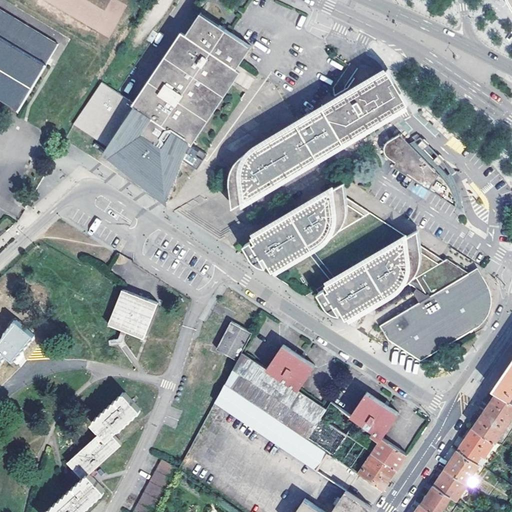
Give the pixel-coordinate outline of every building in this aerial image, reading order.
[(0,98),(20,111),(49,64),(48,64),(60,44),(0,8),(0,98)] [(135,173),(161,189),(166,182),(179,163),(183,158),(197,167),(198,168),(201,164),(204,159),(208,153),(206,151),(200,147),(194,143),(233,84),(239,75),(243,70),(238,67),(253,45),(202,11),(188,33),(183,30),(134,103),(102,81),(74,124),(112,150),(116,152),(127,160),(123,166),(127,169),(134,173),(135,173)] [(340,95),(323,105),(344,139),(395,109),(401,106),(411,100),(390,66),(380,72),(375,75),(349,90),(340,95)] [(229,188),(232,205),(245,198),(304,163),(313,157),(318,154),(344,139),(323,105),(298,121),(293,124),(285,129),(249,151),(243,154),(239,157),(237,160),(233,164),(230,169),(229,171),(229,175),(228,182),(229,188)] [(447,173),(416,141),(412,144),(400,132),(393,137),(389,140),(386,143),(385,147),(385,150),(386,153),(389,156),(394,159),(396,161),(394,165),(430,189),(457,207),(462,205),(462,199),(460,194),(456,187),(454,183),(447,173)] [(334,186),(332,187),(331,188),(319,195),(274,222),(253,234),(257,240),(255,242),(253,238),(245,243),(253,257),(256,260),(260,263),(263,264),(268,265),(263,256),(265,255),(266,255),(274,269),(285,262),(310,248),(326,238),(336,232),(366,215),(371,213),(349,198),(348,190),(347,179),(338,184),(334,186)] [(344,316),(346,319),(354,313),(367,305),(371,303),(400,286),(407,281),(439,263),(444,261),(420,246),(419,235),(419,228),(413,231),(405,236),(334,279),(325,284),(329,290),(328,290),(327,291),(325,288),(318,292),(317,293),(326,307),(329,310),(333,312),(337,314),(340,314),(335,306),(337,306),(338,305),(344,316)] [(448,259),(444,261),(439,263),(407,281),(417,288),(427,294),(429,293),(431,295),(470,273),(448,259)] [(492,296),(491,290),(487,283),(482,274),(479,267),(475,269),(470,273),(431,295),(429,293),(427,294),(417,288),(414,292),(415,294),(417,297),(419,302),(380,325),(389,340),(421,361),(482,324),(488,315),(491,308),(492,302),(492,296)] [(158,303),(123,288),(109,324),(122,329),(124,330),(144,338),(158,303)] [(0,365),(0,363),(0,362),(4,360),(4,358),(9,354),(15,360),(18,363),(21,359),(25,355),(24,351),(25,351),(24,349),(28,346),(28,344),(32,342),(32,339),(36,337),(36,333),(18,318),(17,319),(15,319),(13,324),(11,324),(9,329),(7,328),(5,333),(3,336),(2,337),(0,339),(0,365)] [(218,349),(238,360),(242,352),(253,332),(231,321),(218,349)] [(281,348),(267,369),(300,391),(314,369),(316,365),(284,344),(281,348)] [(238,360),(216,402),(318,470),(324,462),(330,453),(308,437),(322,416),(327,408),(300,391),(267,369),(242,352),(238,360)] [(498,392),(510,400),(511,397),(511,362),(506,372),(494,389),(498,392)] [(95,421),(93,423),(101,432),(69,462),(75,468),(78,472),(84,478),(82,482),(79,482),(77,486),(75,486),(72,491),(70,490),(68,494),(65,494),(63,499),(61,499),(59,503),(56,503),(54,507),(52,507),(50,511),(47,511),(46,511),(83,511),(84,511),(88,510),(88,508),(93,506),(93,503),(97,502),(97,499),(102,497),(102,495),(107,493),(106,491),(108,490),(101,482),(100,482),(98,481),(99,480),(92,472),(94,471),(100,465),(124,443),(123,442),(116,434),(117,433),(119,431),(120,430),(125,428),(125,426),(129,424),(129,421),(134,420),(134,417),(139,415),(138,413),(143,411),(143,409),(144,408),(128,391),(127,392),(125,391),(123,396),(120,396),(118,400),(116,400),(113,404),(111,404),(109,408),(107,408),(104,413),(102,412),(100,417),(97,416),(95,421)] [(358,420),(375,432),(384,438),(397,418),(400,413),(368,391),(366,395),(351,416),(358,420)] [(496,441),(497,441),(511,419),(511,401),(510,400),(498,392),(488,407),(475,426),(496,441)] [(326,413),(335,416),(338,407),(329,404),(326,413)] [(322,416),(308,437),(330,453),(334,455),(348,435),(322,416)] [(481,465),(483,466),(489,458),(486,456),(496,441),(475,426),(459,450),(481,465)] [(407,453),(384,438),(375,432),(372,436),(380,442),(373,452),(398,468),(400,465),(408,454),(407,453)] [(446,469),(468,484),(481,465),(459,450),(446,469)] [(398,468),(373,452),(359,472),(384,489),(387,486),(394,475),(398,468)] [(161,460),(133,511),(153,511),(177,468),(161,460)] [(435,485),(452,497),(458,501),(469,485),(468,484),(446,469),(435,485)] [(422,504),(433,511),(441,511),(452,497),(435,485),(422,504)] [(367,511),(368,511),(372,505),(347,489),(343,495),(332,511),(367,511)] [(325,511),(306,499),(297,511),(325,511)]
